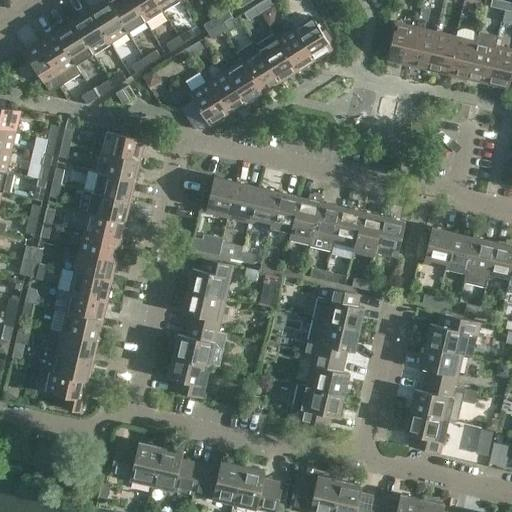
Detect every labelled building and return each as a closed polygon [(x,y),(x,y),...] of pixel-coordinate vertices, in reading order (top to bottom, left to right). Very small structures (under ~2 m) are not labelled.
[(127,32),(107,0),(105,0),(90,10),(110,42),(127,32)] [(145,21),(131,0),(107,0),(127,32),(145,21)] [(162,10),(155,0),(131,0),(145,21),(162,10)] [(178,0),(155,0),(162,10),(178,0)] [(269,0),(263,0),(256,5),(260,13),(273,5),(269,0)] [(504,10),(506,1),(501,0),(491,0),(490,6),(504,10)] [(248,20),(260,13),(256,5),(243,13),(248,20)] [(220,24),(232,16),(227,9),(215,17),(220,24)] [(110,42),(90,10),(72,21),(93,53),(110,42)] [(236,24),(234,20),(232,16),(220,24),(224,32),(236,24)] [(312,16),(294,28),(314,60),(332,49),(312,16)] [(207,32),(220,24),(215,17),(203,24),(207,32)] [(93,53),(72,21),(55,31),(75,64),(93,53)] [(407,65),(416,27),(395,22),(387,60),(407,65)] [(212,39),(224,32),(220,24),(207,32),(212,39)] [(427,69),(436,32),(416,27),(407,65),(427,69)] [(467,79),(476,41),(478,32),(458,27),(456,36),(447,74),(467,79)] [(190,28),(178,36),(183,44),(195,36),(190,28)] [(297,71),(314,60),(294,28),(277,38),(297,71)] [(80,72),(75,64),(55,31),(27,49),(52,90),(80,72)] [(447,74),(456,36),(436,32),(427,69),(447,74)] [(487,83),(496,45),(498,36),(478,32),(476,41),(467,79),(487,83)] [(280,82),(297,71),(277,38),(273,33),(256,44),(280,82)] [(170,51),(183,44),(178,36),(166,44),(170,51)] [(203,48),(199,40),(186,48),(191,56),(203,48)] [(262,93),(280,82),(256,44),(255,42),(238,53),(242,60),(262,93)] [(511,69),(511,49),(496,45),(487,83),(508,88),(511,69)] [(179,63),(191,56),(186,48),(174,56),(179,63)] [(156,50),(144,58),(148,65),(160,57),(156,50)] [(136,73),(148,65),(144,58),(131,65),(136,73)] [(245,104),(262,93),(242,60),(225,71),(245,104)] [(114,87),(126,79),(121,71),(109,79),(114,87)] [(228,114),(245,104),(225,71),(207,82),(228,114)] [(101,94),(114,87),(109,79),(97,87),(101,94)] [(210,126),(228,114),(207,82),(189,93),(210,126)] [(119,106),(135,96),(128,84),(112,94),(119,106)] [(0,105),(0,127),(16,131),(20,111),(0,105)] [(51,125),(47,139),(56,141),(59,126),(51,125)] [(0,148),(11,151),(16,131),(0,127),(0,148)] [(65,128),(62,142),(70,144),(73,130),(65,128)] [(107,131),(102,151),(140,160),(144,139),(107,131)] [(53,155),(56,141),(47,139),(44,153),(53,155)] [(67,158),(70,144),(62,142),(58,156),(67,158)] [(0,169),(6,171),(11,151),(0,148),(0,169)] [(135,180),(140,160),(102,151),(97,171),(135,180)] [(41,164),(38,178),(47,180),(50,166),(41,164)] [(56,168),(52,182),(61,184),(64,170),(56,168)] [(14,173),(6,171),(0,169),(0,190),(2,191),(10,193),(14,173)] [(130,200),(135,180),(97,171),(88,169),(84,189),(130,200)] [(228,217),(236,181),(214,176),(206,212),(228,217)] [(43,195),(47,180),(38,178),(35,193),(43,195)] [(249,222),(257,186),(236,181),(228,217),(249,222)] [(58,198),(61,184),(52,182),(49,196),(58,198)] [(270,227),(278,191),(257,186),(249,222),(270,227)] [(126,220),(130,200),(84,189),(79,209),(88,211),(126,220)] [(291,232),(299,196),(278,191),(270,227),(291,232)] [(310,244),(320,201),(321,194),(313,192),(311,199),(299,196),(291,232),(289,239),(310,244)] [(331,251),(333,241),(341,206),(320,201),(310,244),(309,246),(331,251)] [(32,204),(29,218),(37,220),(41,206),(32,204)] [(354,246),(362,211),(341,206),(333,241),(354,246)] [(46,207),(43,221),(52,224),(55,209),(46,207)] [(121,240),(126,220),(88,211),(83,231),(121,240)] [(374,255),(375,251),(383,216),(362,211),(354,246),(353,250),(374,255)] [(405,221),(383,216),(375,251),(397,256),(405,221)] [(34,234),(37,220),(29,218),(26,232),(34,234)] [(48,238),(52,224),(43,221),(40,236),(48,238)] [(445,267),(453,232),(431,227),(423,262),(445,267)] [(117,259),(121,240),(83,231),(79,251),(117,259)] [(466,272),(474,237),(453,232),(445,267),(466,272)] [(485,286),(487,277),(495,242),(474,237),(466,272),(464,282),(485,286)] [(508,282),(511,265),(511,238),(509,237),(508,244),(495,242),(487,277),(508,282)] [(219,255),(221,247),(206,243),(204,252),(219,255)] [(31,261),(34,247),(26,245),(23,259),(31,261)] [(43,249),(34,247),(31,261),(39,263),(43,249)] [(240,260),(241,252),(227,248),(225,257),(240,260)] [(112,280),(117,259),(79,251),(74,271),(112,280)] [(256,255),(241,252),(240,260),(254,263),(256,255)] [(193,268),(188,290),(225,298),(233,265),(202,258),(208,260),(206,271),(193,268)] [(28,275),(31,261),(23,259),(19,273),(28,275)] [(36,277),(39,263),(31,261),(28,275),(36,277)] [(280,276),(282,267),(268,264),(266,273),(280,276)] [(245,266),(242,278),(256,281),(259,271),(259,270),(245,266)] [(296,270),(282,267),(280,276),(294,279),(296,270)] [(324,280),(326,271),(311,268),(310,276),(324,280)] [(107,300),(112,280),(74,271),(69,291),(107,300)] [(340,274),(326,271),(324,280),(338,283),(340,274)] [(366,289),(368,281),(353,278),(352,286),(366,289)] [(382,284),(368,281),(366,289),(380,293),(382,284)] [(357,306),(360,294),(320,285),(312,318),(359,329),(364,307),(357,306)] [(28,287),(25,302),(33,303),(36,289),(28,287)] [(218,331),(225,298),(188,290),(182,311),(196,314),(193,325),(187,323),(187,324),(218,331)] [(103,320),(107,300),(69,291),(65,311),(103,320)] [(436,306),(438,297),(424,294),(422,302),(436,306)] [(8,297),(4,318),(14,320),(19,300),(8,297)] [(452,300),(438,297),(436,306),(451,309),(452,300)] [(30,318),(33,303),(25,302),(21,316),(30,318)] [(478,315),(480,307),(466,304),(464,312),(478,315)] [(490,309),(480,307),(478,315),(488,318),(490,309)] [(98,340),(103,320),(65,311),(55,309),(50,329),(60,331),(98,340)] [(479,322),(440,313),(437,324),(430,323),(425,345),(463,353),(472,355),(479,322)] [(354,351),(359,329),(312,318),(305,351),(314,353),(344,360),(347,349),(354,351)] [(4,324),(1,338),(4,339),(10,340),(13,326),(4,324)] [(225,333),(218,331),(187,324),(188,324),(185,335),(177,333),(172,355),(210,364),(218,366),(225,333)] [(19,327),(15,341),(24,343),(27,329),(19,327)] [(93,359),(98,340),(60,331),(56,351),(93,359)] [(0,337),(0,352),(6,354),(10,340),(4,339),(1,338),(0,337)] [(21,357),(24,343),(15,341),(12,355),(21,357)] [(455,386),(463,353),(425,345),(420,366),(427,368),(424,379),(455,386)] [(89,379),(93,359),(56,351),(51,371),(89,379)] [(342,371),(344,360),(314,353),(306,386),(344,395),(349,373),(342,371)] [(202,397),(210,364),(172,355),(167,377),(180,380),(178,391),(172,389),(172,390),(202,397)] [(511,364),(498,361),(495,375),(509,379),(511,366),(511,364)] [(81,412),(89,379),(51,371),(46,391),(65,396),(62,407),(81,412)] [(464,388),(455,386),(424,379),(422,390),(415,388),(410,410),(447,419),(456,421),(464,388)] [(339,417),(344,395),(306,386),(297,384),(289,417),(329,427),(332,415),(339,417)] [(253,395),(249,410),(260,413),(263,398),(253,395)] [(440,452),(447,419),(410,410),(405,432),(412,434),(409,445),(440,452)] [(486,420),(484,428),(496,430),(499,419),(492,417),(486,420)] [(152,484),(160,446),(138,441),(137,448),(117,444),(110,474),(152,484)] [(193,494),(200,463),(181,458),(182,451),(160,446),(152,484),(193,494)] [(491,453),(488,463),(503,466),(505,456),(491,453)] [(234,503),(243,465),(221,460),(219,467),(200,463),(193,494),(234,503)] [(265,471),(243,465),(234,503),(272,511),(276,511),(283,482),(263,477),(265,471)] [(307,511),(332,511),(340,480),(318,475),(316,482),(296,477),(289,508),(307,511)] [(375,511),(379,496),(360,492),(361,485),(340,480),(332,511),(375,511)] [(418,511),(422,499),(400,494),(398,501),(379,496),(375,511),(418,511)] [(447,511),(442,511),(444,504),(422,499),(418,511),(447,511)]
